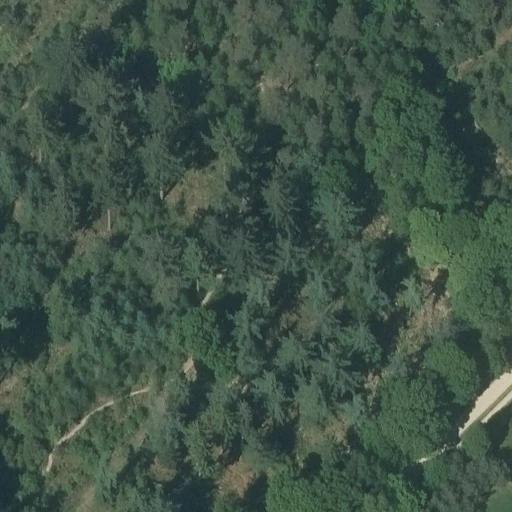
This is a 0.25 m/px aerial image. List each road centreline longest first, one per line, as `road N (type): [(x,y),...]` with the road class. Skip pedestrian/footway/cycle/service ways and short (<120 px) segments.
road 1 (track): [(60,511),(434,115)]
road 2 (track): [(445,0),(436,12),(430,107),(465,174),(511,212)]
road 3 (track): [(128,0),(0,145)]
road 4 (track): [(378,511),(511,378)]
